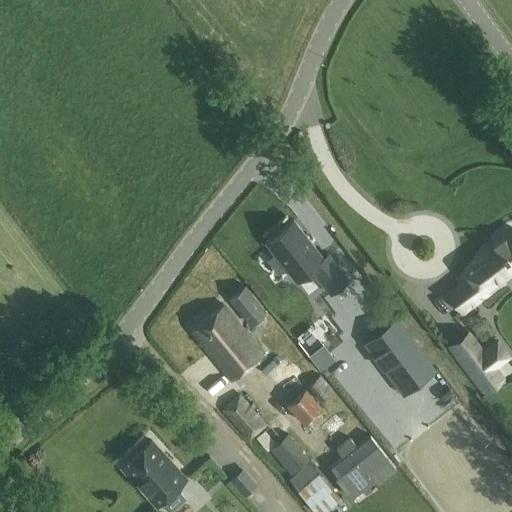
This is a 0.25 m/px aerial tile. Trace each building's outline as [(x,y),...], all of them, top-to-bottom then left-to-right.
[(266,241),(296,280),(299,278),(311,268),(330,292),(348,279),(328,253),(323,257),(296,222),(293,219),(266,241)] [(511,268),(511,228),(484,250),(490,257),(469,273),(472,276),(450,293),(461,308),(511,268)] [(296,299),(309,316),(329,300),(315,282),(309,286),(311,288),(306,292),(300,283),(286,294),(293,302),(296,299)] [(223,304),(193,328),(233,379),(263,355),(255,345),(262,339),(266,345),(282,332),(265,311),(247,289),(245,286),(242,289),(230,299),(238,309),(231,314),(223,304)] [(347,288),(331,296),(335,305),(352,297),(347,288)] [(336,308),(345,321),(361,311),(352,297),(336,308)] [(320,317),(301,336),(309,344),(328,325),(320,317)] [(364,342),(403,393),(435,369),(397,318),(364,342)] [(342,333),(313,354),(324,369),(353,347),(342,333)] [(488,359),(468,333),(459,339),(450,346),(467,368),(484,391),(493,384),(502,377),(488,359)] [(282,393),(300,374),(285,360),(267,379),(282,393)] [(333,379),(342,395),(369,379),(360,364),(333,379)] [(333,389),(320,374),(307,385),(320,400),(333,389)] [(286,403),(305,423),(323,406),(304,385),(286,403)] [(270,447),(291,473),(309,458),(275,417),(266,424),(240,392),(222,407),(248,440),(267,425),(279,440),(270,447)] [(337,414),(321,428),(330,438),(345,424),(337,414)] [(330,464),(355,496),(393,467),(385,457),(389,455),(374,436),(352,453),(349,450),(330,464)] [(151,440),(122,466),(157,504),(186,478),(151,440)] [(317,511),(323,511),(342,496),(311,460),(289,479),(317,511)] [(259,484),(245,468),(232,480),(247,496),(259,484)]
